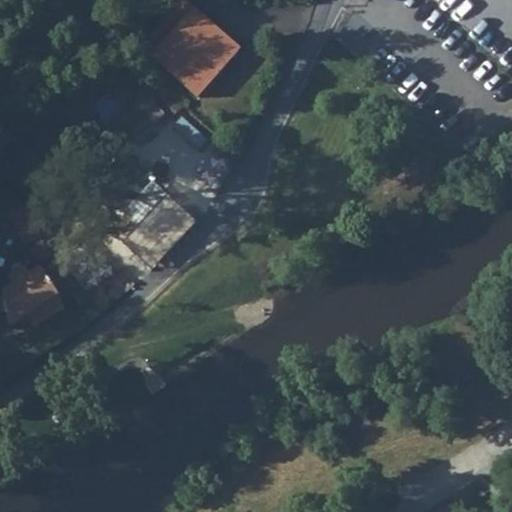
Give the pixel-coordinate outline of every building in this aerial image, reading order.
[(195,8),(185,0),(181,0),(141,47),(153,57),(200,98),(243,49),(195,8)] [(150,122),(121,85),(93,107),(122,143),(150,122)] [(99,218),(152,268),(198,220),(145,169),(99,218)] [(24,206),(10,214),(28,246),(42,238),(24,206)] [(17,287),(5,294),(6,296),(1,297),(0,297),(0,311),(1,311),(4,312),(9,311),(12,326),(30,314),(56,298),(61,294),(45,269),(34,276),(28,269),(12,280),(17,287)] [(63,309),(56,298),(30,314),(37,326),(63,309)]
